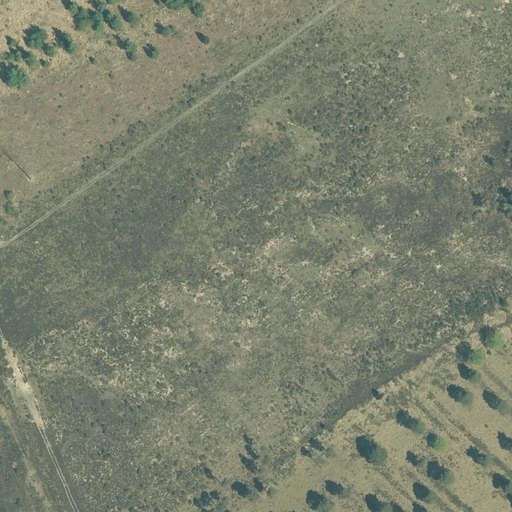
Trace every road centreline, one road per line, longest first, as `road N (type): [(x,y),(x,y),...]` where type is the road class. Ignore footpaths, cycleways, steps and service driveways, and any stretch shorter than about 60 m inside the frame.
road 1 (track): [(0,246),(347,0)]
road 2 (track): [(75,511),(0,336)]
